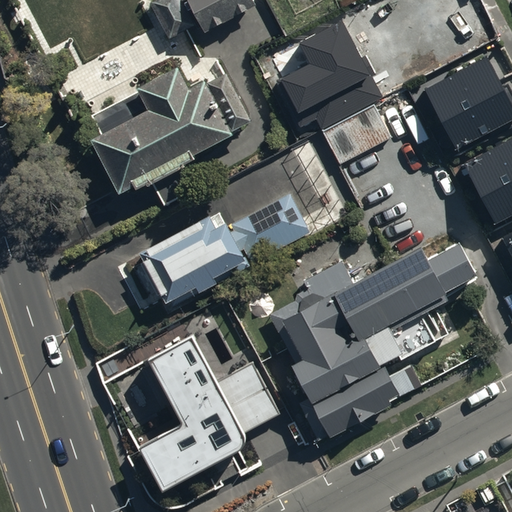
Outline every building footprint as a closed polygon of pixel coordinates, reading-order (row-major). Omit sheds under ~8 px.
[(182,0),(161,0),(153,4),(168,34),(193,22),(182,0)] [(258,0),(191,0),(206,29),(259,2),(258,0)] [(511,108),(483,54),(412,92),(442,149),(511,112),(511,108)] [(208,82),(192,90),(181,68),(143,88),(154,110),(99,139),(125,189),(234,131),(208,82)] [(230,72),(211,82),(236,128),(254,118),(230,72)] [(376,105),(325,130),(342,164),(393,138),(376,105)] [(511,209),(511,138),(456,168),(486,223),(511,209)] [(222,214),(148,252),(176,305),(316,233),(294,190),(228,225),(222,214)] [(511,229),(496,238),(511,267),(511,229)] [(459,246),(427,263),(420,250),(356,284),(344,261),(308,280),(313,288),(300,294),(299,301),(274,314),(334,426),(400,391),(385,363),(408,351),(395,328),(452,298),(449,291),(475,277),(459,246)] [(227,295),(189,314),(200,335),(238,316),(227,295)] [(190,385),(166,398),(176,418),(149,432),(175,482),(286,426),(267,388),(244,400),(213,340),(176,359),(190,385)]
